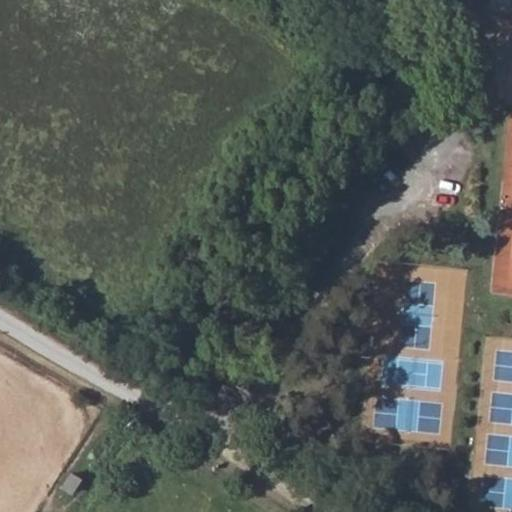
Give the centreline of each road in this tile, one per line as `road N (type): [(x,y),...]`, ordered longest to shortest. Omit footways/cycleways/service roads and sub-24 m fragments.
road 1 (unclassified): [(508,87),(196,439)]
road 2 (unclassified): [(0,325),(196,439)]
